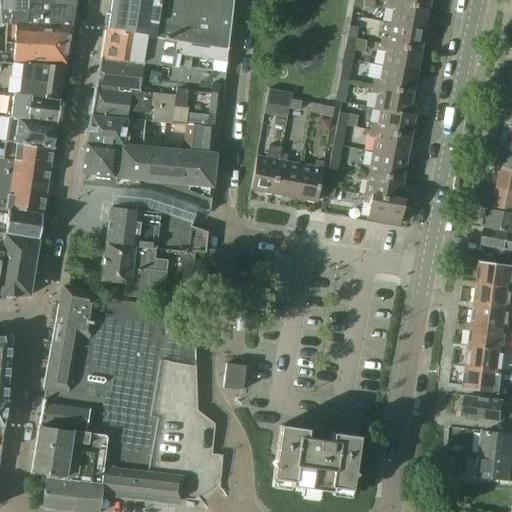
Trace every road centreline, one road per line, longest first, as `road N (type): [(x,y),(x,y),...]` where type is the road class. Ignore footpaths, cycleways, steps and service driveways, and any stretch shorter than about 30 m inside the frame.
road 1 (residential): [(8,511),(30,333),(51,290),(96,0)]
road 2 (residential): [(223,232),(208,377),(239,447),(245,511)]
road 3 (residential): [(425,271),(477,0)]
road 4 (residential): [(393,511),(425,271)]
road 5 (residential): [(246,0),(223,232)]
road 6 (residential): [(425,271),(223,232)]
